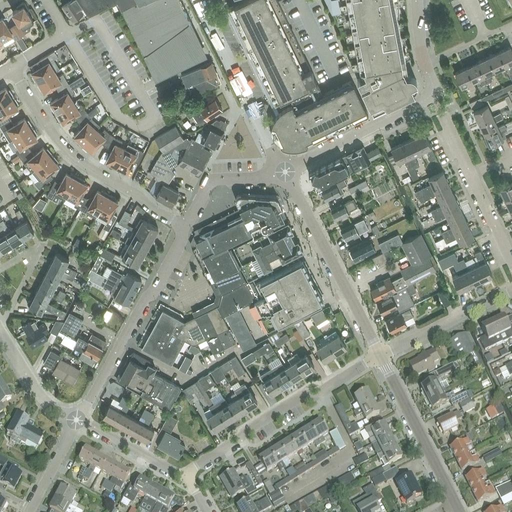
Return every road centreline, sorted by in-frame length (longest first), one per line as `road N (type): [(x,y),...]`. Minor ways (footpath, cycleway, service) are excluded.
road 1 (unclassified): [(184,228),(72,157),(10,68)]
road 2 (residential): [(188,474),(379,355)]
road 3 (residential): [(78,419),(184,228)]
road 4 (tertiary): [(379,355),(284,173)]
road 5 (tertiary): [(284,173),(426,98),(424,63)]
road 6 (tertiary): [(196,0),(284,173)]
road 7 (tertiary): [(455,503),(379,355)]
road 8 (residential): [(379,355),(511,291)]
road 9 (residential): [(0,330),(39,256),(32,249),(0,269)]
road 10 (residential): [(184,228),(207,184),(284,173)]
road 11 (residential): [(188,474),(78,419)]
road 12 (residential): [(78,419),(44,399),(0,330)]
